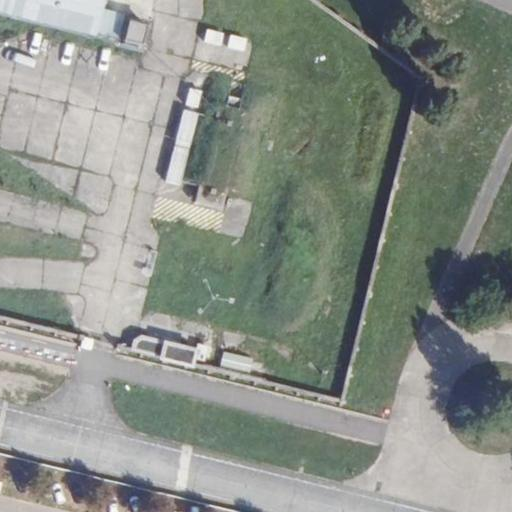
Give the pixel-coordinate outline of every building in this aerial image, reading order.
[(101,0),(0,0),(0,7),(100,32),(101,29),(94,28),(101,0)] [(127,18),(121,40),(140,44),(145,22),(127,18)] [(197,57),(236,67),(243,39),(204,29),(197,57)] [(180,109),(175,134),(189,137),(194,112),(180,109)] [(140,335),(133,338),(131,349),(189,363),(192,348),(140,335)] [(189,363),(260,380),(265,358),(194,340),(192,348),(189,363)]
